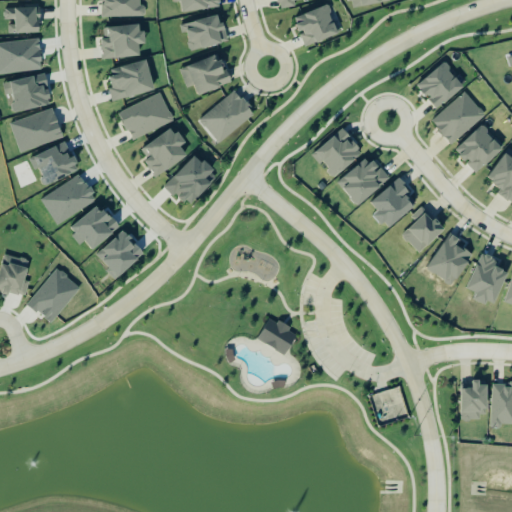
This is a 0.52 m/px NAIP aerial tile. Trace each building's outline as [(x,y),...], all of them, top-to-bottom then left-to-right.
[(102,18),(146,17),(145,6),(140,6),(140,0),(99,0),(99,2),(102,2),(102,18)] [(175,0),(176,2),(181,1),(183,12),(218,8),(216,0),(175,0)] [(278,0),(280,9),(295,7),(294,1),(299,0),(278,0)] [(349,0),(351,8),(393,0),(349,0)] [(305,47),(339,34),(328,5),(294,18),(305,47)] [(16,33),(40,32),(39,8),(4,9),(4,20),(16,20),(16,33)] [(190,51),(222,43),(220,32),(224,31),(220,15),(179,25),(181,33),(186,32),(190,51)] [(147,44),(145,31),(141,31),(140,24),(104,28),(105,40),(100,40),(102,60),(141,56),(140,45),(147,44)] [(186,88),(195,85),(198,95),(230,84),(220,55),(179,69),(186,88)] [(155,90),(147,60),(109,70),(114,87),(109,89),(113,102),(155,90)] [(464,86),(443,63),(417,87),(439,110),(464,86)] [(11,94),(14,112),(52,105),(46,74),(4,82),(6,95),(11,94)] [(219,144),(255,114),(235,90),(199,120),(219,144)] [(431,122),(451,145),(485,115),(465,92),(431,122)] [(130,139),(173,123),(162,95),(120,111),(130,139)] [(19,153),(63,139),(53,109),(9,123),(19,153)] [(477,174),(504,149),(482,126),(455,151),(477,174)] [(139,150),(156,177),(188,157),(181,147),(185,144),(174,127),(139,150)] [(331,178),(363,155),(345,130),(313,152),(331,178)] [(511,203),(511,158),(506,154),(488,179),(502,188),(498,193),(511,203)] [(166,184),(187,207),(219,177),(198,155),(166,184)] [(357,206),(389,182),(370,157),(338,181),(357,206)] [(371,203),(379,211),(374,215),(389,230),(415,206),(406,196),(411,191),(399,178),(371,203)] [(419,254),(445,231),(423,206),(411,217),(416,223),(402,236),(419,254)] [(115,280),(145,253),(124,230),(97,255),(110,269),(107,272),(115,280)] [(461,241),(450,234),(427,270),(453,287),(474,255),(458,245),(461,241)] [(509,272),(498,268),(501,261),(482,253),(468,290),(477,293),(475,299),(495,307),(509,272)] [(0,275),(0,291),(25,298),(30,282),(25,280),(30,261),(5,255),(0,275)] [(278,321),(290,328),(288,331),(296,336),(283,356),(256,339),(269,319),(276,324),(278,321)] [(488,386),(480,385),(480,381),(472,381),(472,386),(461,386),(461,419),(487,419),(488,386)] [(511,384),(492,384),(490,425),(511,425),(511,384)]
